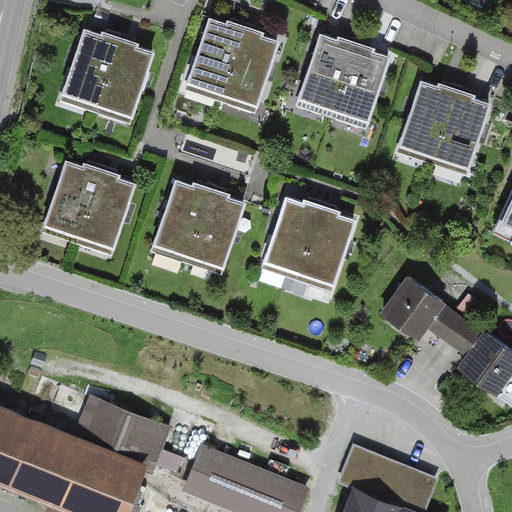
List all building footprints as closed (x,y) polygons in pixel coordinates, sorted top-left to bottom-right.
[(247,29),(212,16),(187,86),(223,98),(247,29)] [(282,41),(247,29),(223,98),(258,110),(282,41)] [(120,41),(85,30),(63,97),(98,109),(120,41)] [(357,48),(323,37),(301,102),(336,113),(357,48)] [(155,53),(120,41),(98,109),(133,120),(155,53)] [(392,59),(357,48),(336,113),(371,124),(392,59)] [(401,151),(435,163),(459,94),(425,82),(401,151)] [(435,163),(470,175),(494,106),(459,94),(435,163)] [(100,176),(66,165),(46,227),(80,238),(100,176)] [(135,187),(100,176),(80,238),(115,249),(135,187)] [(211,193),(176,182),(155,247),(190,258),(211,193)] [(246,204),(211,193),(190,258),(225,270),(246,204)] [(511,194),(493,237),(511,245),(511,194)] [(324,209),(289,198),(268,263),(303,274),(324,209)] [(359,221),(324,209),(303,274),(338,285),(359,221)] [(470,322),(410,280),(387,314),(427,342),(433,332),(453,346),(470,322)] [(511,377),(511,351),(470,322),(453,346),(468,357),(460,369),(499,396),(511,377)] [(0,410),(0,482),(74,511),(139,511),(173,430),(91,397),(73,440),(0,410)] [(439,475),(352,440),(337,477),(424,511),(439,475)] [(202,445),(184,493),(234,511),(298,511),(308,486),(202,445)] [(344,511),(401,511),(403,508),(354,488),(344,511)]
